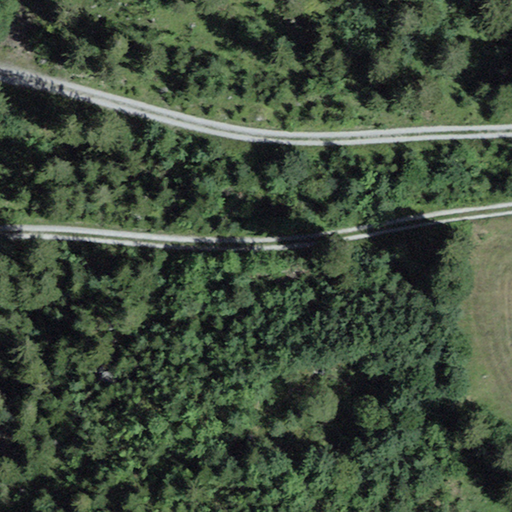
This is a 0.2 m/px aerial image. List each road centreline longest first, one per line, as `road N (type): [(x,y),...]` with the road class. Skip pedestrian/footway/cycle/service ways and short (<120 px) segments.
road 1 (track): [(0,78),(248,140),(345,147),(511,135)]
road 2 (track): [(511,212),(267,250),(0,235)]
